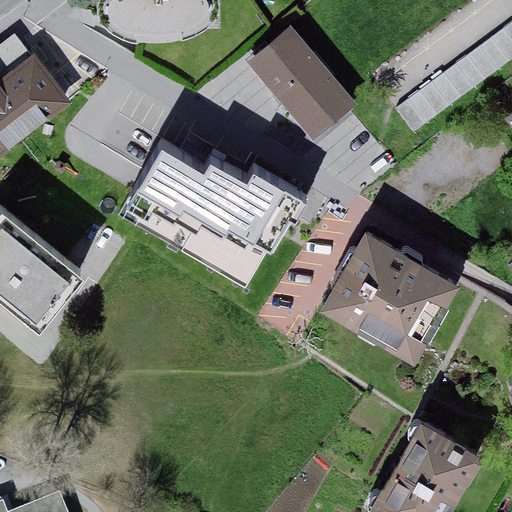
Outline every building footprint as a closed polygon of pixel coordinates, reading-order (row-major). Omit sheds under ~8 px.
[(99,0),(97,6),(106,29),(122,40),(137,44),(166,47),(195,38),(210,30),(215,11),(215,0),(99,0)] [(361,105),(293,24),(248,62),(316,143),(361,105)] [(511,68),(511,25),(403,107),(423,134),(511,68)] [(0,157),(74,100),(34,49),(0,76),(0,157)] [(155,129),(116,78),(71,112),(111,163),(155,129)] [(163,153),(130,216),(209,256),(206,261),(255,286),(299,201),(255,178),(250,188),(210,167),(206,175),(163,153)] [(84,275),(2,203),(0,205),(0,297),(37,330),(84,275)] [(461,289),(365,234),(319,313),(415,368),(461,289)] [(454,511),(484,458),(419,422),(368,511),(454,511)] [(0,511),(69,511),(63,496),(23,511),(8,511),(6,505),(0,507),(0,511)]
